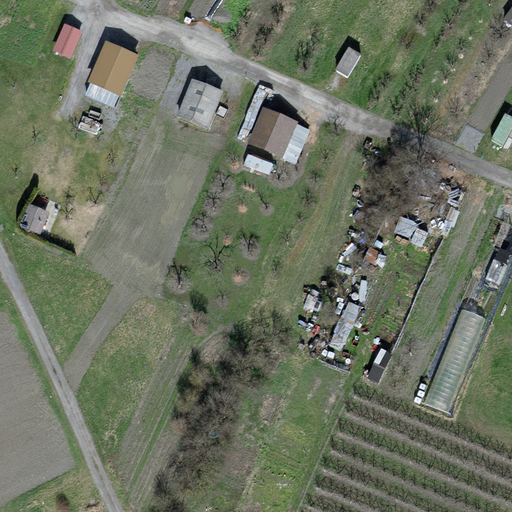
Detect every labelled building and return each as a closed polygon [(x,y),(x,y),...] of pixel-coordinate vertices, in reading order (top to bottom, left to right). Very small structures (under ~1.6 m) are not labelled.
[(82,35),(66,29),(54,56),(71,64),(82,35)] [(141,61),(109,47),(91,87),(124,100),(141,61)] [(194,83),(180,118),(209,133),(226,97),(194,83)] [(299,126),(264,112),(250,147),(283,162),(299,126)] [(40,229),(48,208),(31,202),(23,223),(40,229)] [(426,399),(446,408),(486,315),(466,306),(426,399)]
